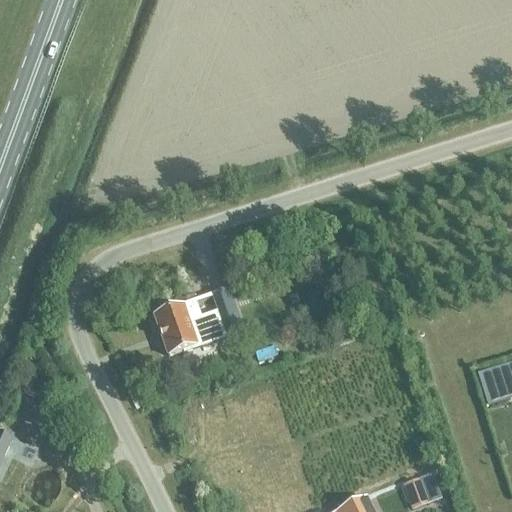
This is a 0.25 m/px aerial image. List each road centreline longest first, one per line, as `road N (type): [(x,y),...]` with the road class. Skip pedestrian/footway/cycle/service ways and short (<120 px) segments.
road 1 (unclassified): [(163,511),(73,330),(73,308),(93,269),(110,256),(511,131)]
road 2 (primary): [(0,172),(64,0)]
